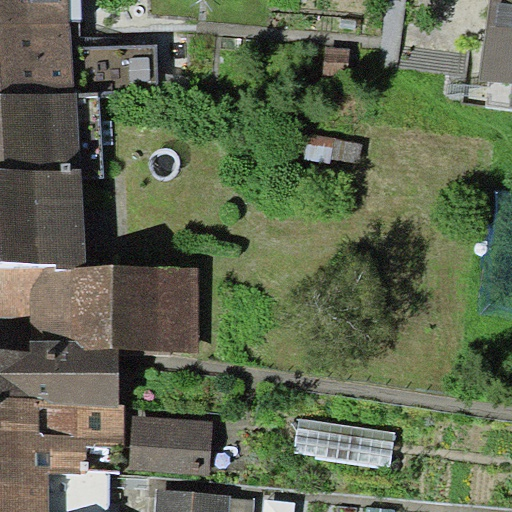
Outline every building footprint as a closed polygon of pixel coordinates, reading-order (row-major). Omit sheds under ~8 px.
[(0,0),(0,95),(76,93),(77,98),(99,97),(159,93),(157,44),(74,48),(71,0),(0,0)] [(511,0),(489,0),(479,79),(511,83),(511,0)] [(0,95),(0,265),(86,263),(83,179),(104,178),(99,97),(77,98),(76,93),(0,95)] [(86,263),(0,265),(0,335),(31,336),(119,346),(119,350),(199,351),(197,268),(86,263)] [(31,343),(32,347),(0,346),(0,395),(38,396),(38,403),(120,404),(119,358),(119,350),(119,346),(31,336),(31,343)] [(38,396),(0,395),(0,511),(108,511),(109,470),(120,470),(120,446),(124,446),(124,404),(120,404),(38,403),(38,396)] [(213,420),(132,416),(129,469),(210,473),(213,420)] [(396,433),(298,416),(292,453),(389,469),(396,433)] [(230,494),(157,488),(154,511),(252,511),(254,499),(230,497),(230,494)]
